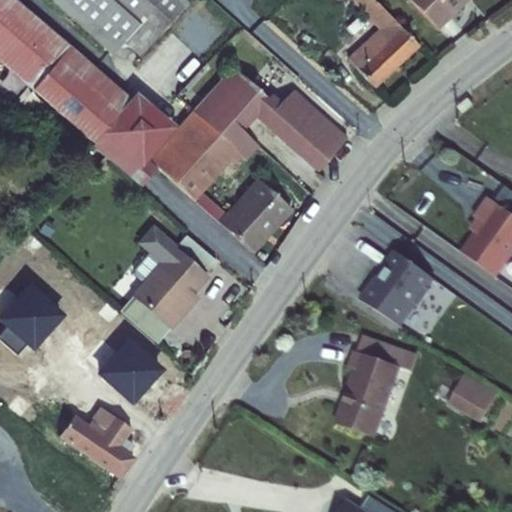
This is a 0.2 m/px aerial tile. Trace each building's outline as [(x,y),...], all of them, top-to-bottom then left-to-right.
[(6,0),(0,0),(0,62),(87,143),(112,117),(84,91),(97,76),(80,60),(66,74),(29,40),(42,26),(27,12),(24,16),(6,0)] [(14,0),(6,0),(24,16),(27,12),(14,0)] [(53,0),(111,53),(123,40),(143,57),(189,6),(183,0),(53,0)] [(376,93),(420,51),(370,0),(357,0),(349,8),(376,36),(347,64),(376,93)] [(464,0),(409,0),(437,29),(465,1),(464,0)] [(42,26),(29,40),(66,74),(80,60),(42,26)] [(173,132),(144,162),(186,200),(224,161),(235,169),(252,151),(238,137),(255,119),(314,176),(344,146),(293,95),(279,110),(270,103),(277,96),(251,69),(242,78),(233,68),(173,132)] [(97,76),(84,91),(112,117),(125,102),(97,76)] [(144,162),(173,132),(133,94),(125,102),(112,117),(87,143),(127,180),(144,162)] [(469,98),(457,107),(463,113),(474,105),(469,98)] [(287,218),(258,190),(219,232),(250,260),(287,218)] [(483,226),(463,255),(496,278),(511,255),(511,216),(489,200),(475,220),(483,226)] [(211,283),(181,253),(160,232),(146,246),(169,267),(137,304),(172,337),(196,309),(192,303),(211,283)] [(211,283),(221,273),(192,242),(181,253),(211,283)] [(435,280),(398,253),(386,269),(389,271),(365,304),(401,327),(416,306),(421,309),(433,293),(428,290),(435,280)] [(29,286),(1,317),(7,323),(0,330),(0,339),(16,354),(27,342),(32,346),(61,315),(29,286)] [(137,304),(123,320),(158,353),(172,337),(137,304)] [(73,394),(118,347),(96,327),(51,374),(73,394)] [(383,341),(364,335),(358,350),(377,356),(383,341)] [(377,356),(358,350),(354,349),(347,369),(354,371),(337,425),(374,437),(397,363),(409,367),(414,351),(383,341),(377,356)] [(158,372),(127,343),(99,374),(130,403),(158,372)] [(475,420),(492,393),(461,374),(444,400),(475,420)] [(105,429),(114,417),(99,406),(90,419),(91,420),(105,429)] [(87,424),(73,415),(58,437),(119,480),(135,458),(128,453),(120,447),(125,439),(132,429),(114,417),(105,429),(91,420),(87,424)] [(120,447),(128,453),(133,445),(125,439),(120,447)] [(360,511),(346,503),(340,511),(360,511)]
